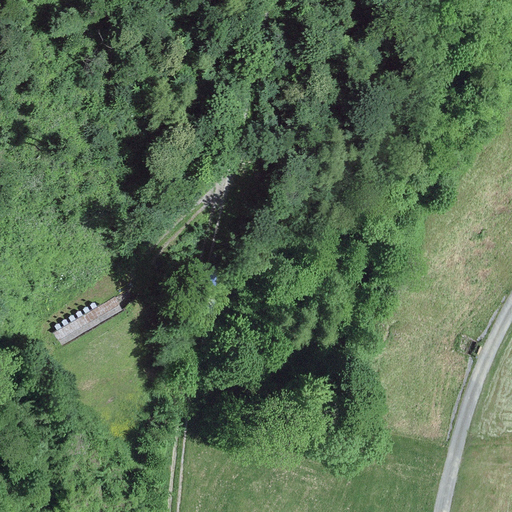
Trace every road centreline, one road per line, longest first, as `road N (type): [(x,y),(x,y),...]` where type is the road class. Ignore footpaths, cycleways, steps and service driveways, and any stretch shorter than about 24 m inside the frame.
road 1 (track): [(176,511),(191,367),(272,0)]
road 2 (track): [(511,304),(459,427),(443,511)]
road 3 (track): [(228,189),(201,204),(137,272)]
